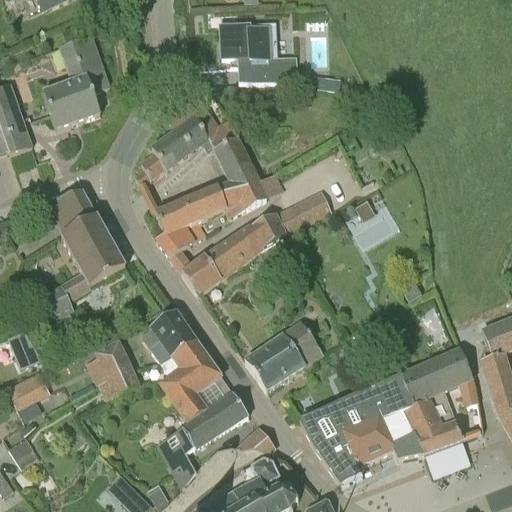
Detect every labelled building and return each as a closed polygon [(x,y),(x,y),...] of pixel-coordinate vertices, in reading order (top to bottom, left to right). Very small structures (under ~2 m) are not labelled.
[(36,0),(43,15),(74,0),(11,0),(12,3),(19,0),(36,0)] [(244,0),(244,1),(244,9),(258,8),(258,1),(257,0),(244,0)] [(267,50),(266,35),(253,35),(253,30),(220,32),(221,65),(226,65),(226,66),(229,65),(229,64),(240,64),(242,88),(238,88),(238,89),(298,86),(297,85),(286,85),(284,64),(268,64),(267,54),(269,54),(269,50),(267,50)] [(109,93),(91,42),(60,53),(67,72),(80,69),(84,83),(72,86),(43,96),(56,136),(100,120),(93,99),(109,93)] [(341,82),(326,81),(325,95),(339,96),(341,82)] [(32,153),(22,125),(10,90),(0,93),(0,132),(8,156),(10,160),(32,153)] [(209,145),(227,182),(250,171),(227,128),(218,133),(198,105),(166,126),(174,139),(151,155),(155,161),(141,171),(144,176),(135,183),(141,192),(209,145)] [(0,159),(8,156),(0,132),(0,159)] [(258,187),(250,171),(227,182),(235,196),(222,202),(217,192),(155,220),(165,241),(200,232),(198,228),(223,215),(228,224),(267,204),(258,187)] [(302,232),(331,217),(320,195),(290,211),(302,232)] [(68,306),(125,273),(82,198),(48,209),(64,240),(60,242),(81,278),(42,299),(54,324),(73,316),(68,306)] [(363,206),(351,214),(359,228),(371,220),(363,206)] [(198,302),(263,255),(263,253),(287,240),(275,219),(262,227),(249,233),(203,261),(181,279),(198,302)] [(205,240),(200,232),(165,241),(156,246),(169,264),(205,240)] [(408,306),(419,299),(414,290),(403,297),(408,306)] [(161,371),(196,347),(176,318),(150,333),(159,346),(148,353),(161,371)] [(386,323),(355,341),(365,357),(396,340),(386,323)] [(511,443),(511,324),(481,337),(491,363),(481,366),(499,418),(498,419),(499,421),(505,432),(511,444),(511,443)] [(296,333),(245,367),(244,368),(266,399),(306,370),(316,364),(322,359),(303,328),(296,333)] [(21,374),(42,365),(25,336),(8,343),(21,374)] [(98,391),(99,394),(135,381),(120,347),(93,359),(105,387),(98,391)] [(196,347),(161,371),(170,384),(162,389),(188,427),(231,398),(228,394),(222,386),(219,382),(220,382),(196,347)] [(464,413),(477,409),(474,389),(461,356),(399,382),(411,414),(406,416),(424,462),(462,447),(444,399),(458,393),(464,413)] [(6,395),(18,417),(49,400),(38,379),(6,395)] [(140,393),(135,381),(99,394),(106,408),(140,393)] [(363,481),(359,473),(372,468),(383,463),(396,460),(397,467),(424,462),(406,416),(411,414),(399,382),(299,428),(314,455),(339,491),(340,492),(342,491),(341,490),(348,487),(348,486),(349,486),(348,485),(352,484),(353,484),(354,484),(361,481),(361,482),(363,481)] [(180,492),(196,477),(185,459),(248,422),(232,400),(175,438),(160,446),(172,467),(167,469),(180,492)] [(123,420),(116,409),(108,414),(115,426),(119,423),(119,422),(123,420)] [(269,447),(262,439),(262,437),(261,436),(260,435),(258,436),(240,453),(257,454),(269,458),(274,453),(270,447),(269,447)] [(483,437),(464,440),(466,455),(485,452),(483,437)] [(38,464),(25,443),(8,454),(21,474),(38,464)] [(276,490),(273,485),(279,482),(272,468),(263,465),(240,476),(246,487),(242,488),(245,492),(234,498),(232,495),(230,497),(231,500),(221,506),(219,503),(217,504),(219,507),(210,511),(208,511),(207,510),(205,511),(204,511),(291,511),(295,507),(298,507),(298,504),(295,504),(290,495),(292,493),(289,491),(287,494),(278,494),(277,490),(276,490)] [(0,498),(3,503),(14,496),(0,475),(0,498)] [(117,501),(127,511),(150,511),(128,489),(117,501)] [(156,511),(168,505),(158,489),(147,496),(156,511)]
